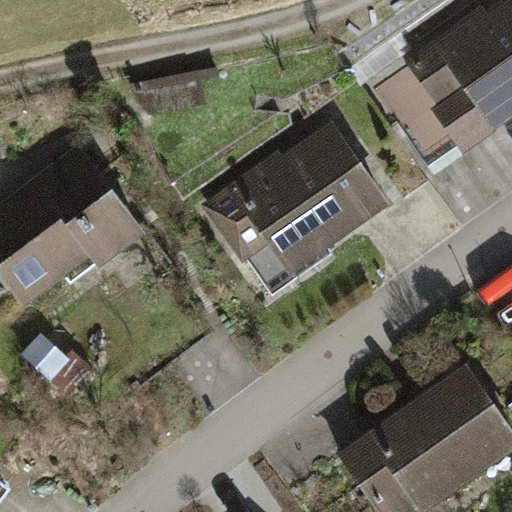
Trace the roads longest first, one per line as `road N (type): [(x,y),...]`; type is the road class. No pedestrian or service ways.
road 1 (residential): [(511,240),(150,511)]
road 2 (track): [(0,94),(369,0)]
